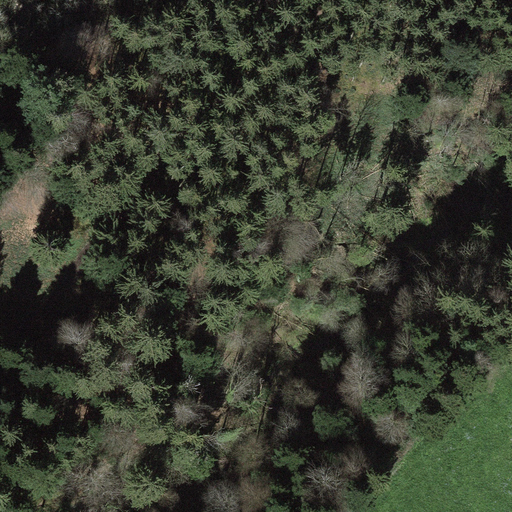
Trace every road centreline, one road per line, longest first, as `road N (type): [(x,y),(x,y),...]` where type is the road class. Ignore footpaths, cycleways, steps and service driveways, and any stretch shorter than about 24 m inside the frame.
road 1 (track): [(318,0),(187,134),(47,304),(0,347)]
road 2 (track): [(0,64),(64,35),(209,13)]
